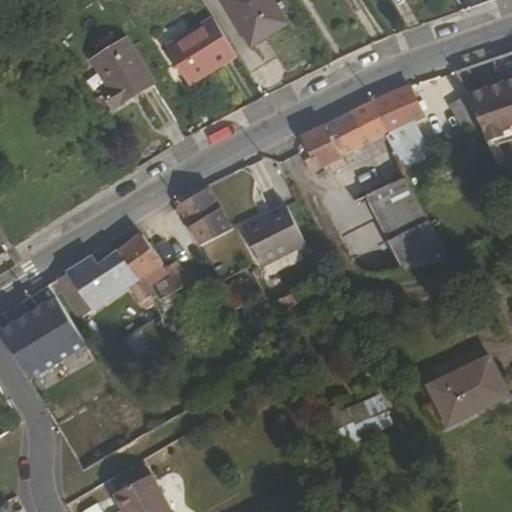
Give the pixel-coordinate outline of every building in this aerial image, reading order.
[(224,0),(253,46),(290,22),(275,0),(224,0)] [(169,48),(192,84),(238,54),(216,18),(169,48)] [(128,38),(94,59),(112,89),(106,93),(115,108),(155,83),(128,38)] [(505,145),(511,142),(511,56),(498,62),(495,63),(503,86),(481,93),(469,97),(470,98),(481,116),(487,132),(494,149),(505,145)] [(390,134),(424,118),(410,90),(374,105),(390,134)] [(453,107),(470,141),(487,132),(481,116),(470,98),(453,107)] [(311,159),(304,163),(308,170),(317,167),(318,170),(327,166),(331,174),(344,168),(341,159),(354,153),(364,173),(340,186),(352,208),(361,203),(367,213),(378,207),(409,270),(452,262),(403,166),(394,149),(387,135),(390,134),(374,105),(352,116),(301,140),(311,159)] [(420,157),(412,140),(394,149),(403,166),(420,157)] [(199,247),(199,248),(228,232),(207,190),(191,199),(178,208),(186,223),(197,244),(191,247),(192,250),(199,247)] [(261,269),(305,247),(286,208),(242,230),(261,269)] [(137,281),(139,279),(142,277),(147,285),(164,275),(159,266),(160,264),(140,237),(129,245),(118,254),(137,281)] [(58,296),(64,292),(82,317),(129,286),(137,281),(118,254),(98,268),(92,260),(77,269),(51,286),(58,296)] [(174,265),(164,270),(170,277),(156,287),(165,299),(194,281),(187,269),(180,273),(174,265)] [(218,291),(230,315),(257,300),(245,278),(218,291)] [(150,306),(158,315),(165,310),(139,279),(137,281),(129,286),(138,305),(145,300),(150,306)] [(284,311),(295,305),(291,297),(279,303),(284,311)] [(145,300),(138,305),(143,311),(150,306),(145,300)] [(85,350),(57,304),(28,320),(57,367),(85,350)] [(57,367),(28,320),(0,336),(0,337),(29,384),(57,367)] [(507,394),(491,367),(438,394),(453,423),(507,394)] [(387,413),(352,430),(350,426),(338,429),(355,462),(367,456),(360,442),(378,433),(385,446),(400,439),(387,413)] [(111,491),(122,511),(124,510),(124,511),(169,511),(148,471),(111,491)]
